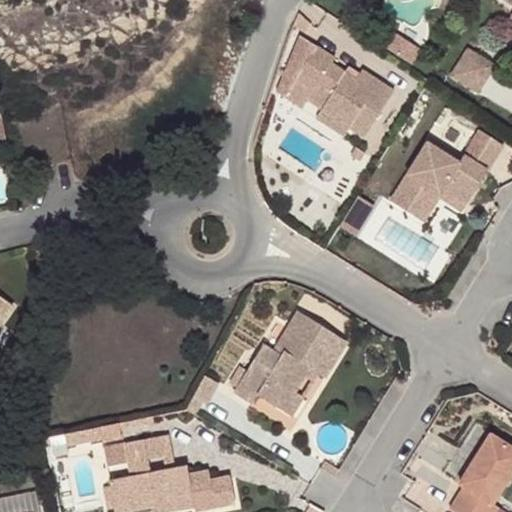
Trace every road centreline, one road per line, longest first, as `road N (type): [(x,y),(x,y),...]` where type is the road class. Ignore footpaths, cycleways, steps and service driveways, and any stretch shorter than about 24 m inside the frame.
road 1 (residential): [(241,246),(317,272),(443,348)]
road 2 (residential): [(214,202),(265,28),(281,0)]
road 3 (residential): [(342,511),(443,348)]
road 4 (residential): [(0,232),(85,216),(171,219)]
road 5 (residential): [(171,219),(171,257),(188,273),(209,278),(227,271),(241,246)]
